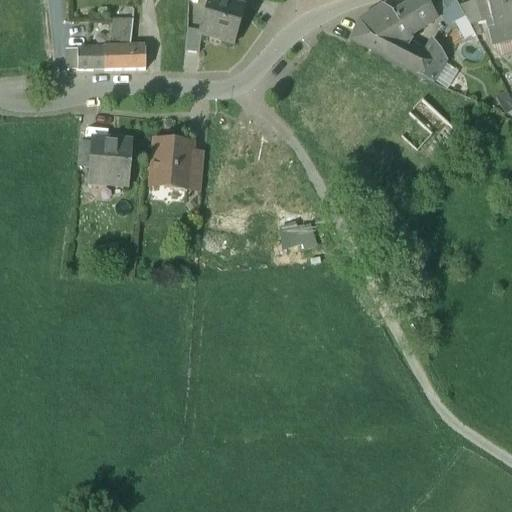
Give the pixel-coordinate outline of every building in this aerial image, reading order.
[(214,0),(207,0),(198,32),(198,35),(200,36),(233,45),(243,8),(214,0)] [(417,0),(392,14),(382,7),(358,23),(349,42),(383,59),(383,60),(431,84),(446,61),(432,40),(422,59),(404,49),(410,40),(411,41),(411,40),(409,37),(432,22),(417,0)] [(480,22),(474,0),(462,0),(459,1),(468,25),(480,22)] [(493,28),(485,0),(474,0),(480,22),(485,21),(488,30),(493,28)] [(511,0),(485,0),(493,28),(511,23),(511,0)] [(466,20),(456,26),(463,39),(473,34),(468,25),(466,20)] [(132,22),(113,22),(111,50),(114,50),(129,50),(132,22)] [(511,23),(493,28),(497,42),(511,38),(511,23)] [(198,32),(187,30),(184,52),(198,54),(200,36),(198,35),(198,32)] [(76,50),(66,50),(66,70),(77,71),(77,50),(76,50)] [(145,70),(145,50),(129,50),(114,50),(111,50),(82,50),(77,50),(77,71),(104,71),(145,70)] [(409,115),(397,127),(417,146),(429,133),(409,115)] [(227,126),(205,227),(259,238),(265,211),(235,205),(243,167),(268,172),(276,137),(227,126)] [(92,142),(79,141),(77,167),(90,168),(92,142)] [(129,144),(92,141),(92,142),(90,168),(88,182),(126,185),(129,144)] [(191,148),(153,145),(150,187),(187,190),(190,154),(191,148)] [(190,154),(187,190),(200,191),(203,155),(190,154)] [(296,223),(281,226),(275,246),(275,254),(299,244),(302,251),(317,247),(310,226),(296,231),(296,223)]
